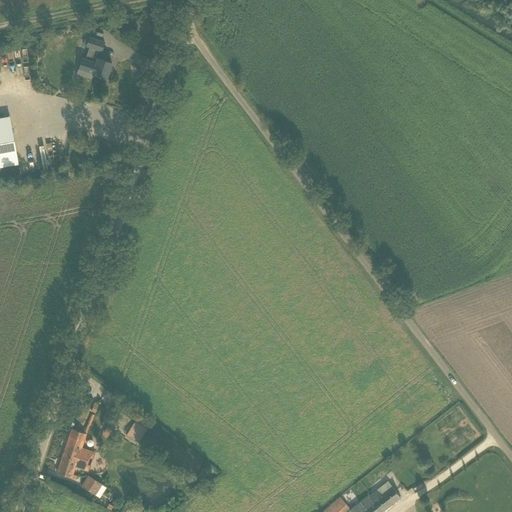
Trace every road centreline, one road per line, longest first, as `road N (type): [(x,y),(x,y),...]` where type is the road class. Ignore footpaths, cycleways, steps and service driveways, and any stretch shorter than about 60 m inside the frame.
road 1 (unclassified): [(511,457),(183,25)]
road 2 (unclassified): [(17,511),(183,25)]
road 3 (track): [(0,29),(145,0)]
